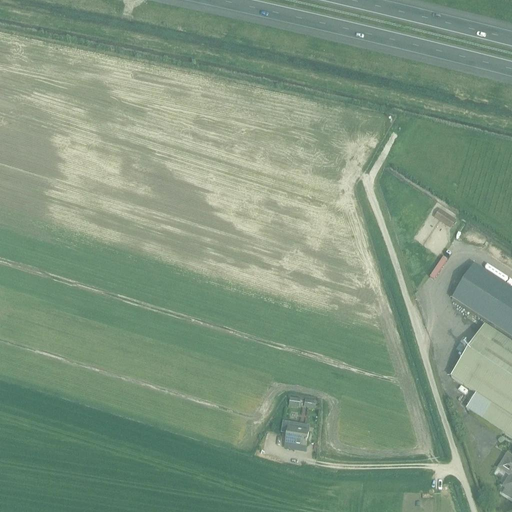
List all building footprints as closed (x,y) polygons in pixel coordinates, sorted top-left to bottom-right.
[(451,228),(456,221),(440,211),(436,217),(451,228)] [(511,291),(474,266),(452,300),(511,339),(511,291)] [(476,395),(466,410),(511,440),(511,345),(485,328),(451,379),(476,395)] [(291,399),(290,408),(298,409),(299,400),(291,399)] [(307,401),(306,409),(315,411),(316,403),(307,401)] [(293,451),(294,446),(306,448),(309,431),(297,429),(298,425),(283,423),(281,434),(287,435),(284,449),(293,451)] [(511,459),(508,457),(499,469),(511,477),(504,487),(506,488),(502,495),(511,501),(511,500),(511,459)]
